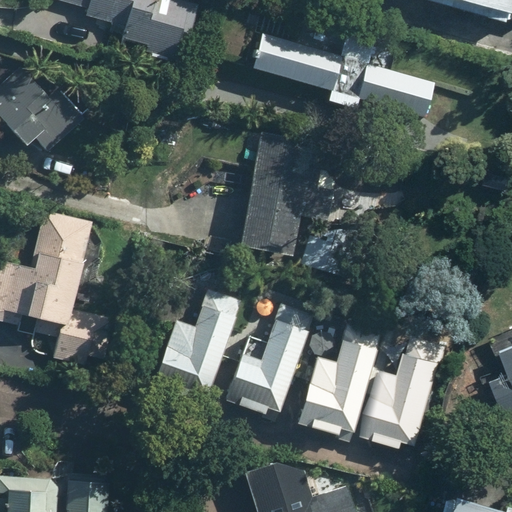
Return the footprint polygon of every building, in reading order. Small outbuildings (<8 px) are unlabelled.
[(188,6),(168,0),(52,0),(82,9),(80,16),(117,27),(113,38),(137,46),(135,53),(162,60),(168,37),(178,40),(188,6)] [(511,0),(455,0),(511,16),(511,0)] [(327,56),(257,36),(247,70),(317,91),(327,56)] [(73,122),(18,65),(0,82),(0,132),(13,146),(22,138),(39,155),(73,122)] [(426,84),(358,65),(349,98),(417,117),(426,84)] [(281,258),(290,217),(320,224),(331,174),(302,168),(307,142),(256,130),(230,246),(281,258)] [(37,324),(51,327),(45,355),(91,366),(103,318),(64,309),(84,223),(40,212),(26,269),(0,262),(0,320),(36,329),(37,324)] [(341,236),(307,229),(299,269),(333,276),(341,236)] [(204,292),(190,329),(166,321),(141,389),(193,408),(232,302),(204,292)] [(252,363),(232,356),(216,400),(254,414),(257,406),(272,412),(307,313),(275,301),(252,363)] [(327,365),(309,359),(288,423),(326,435),(328,428),(342,433),(373,336),(339,325),(327,365)] [(399,379),(376,373),(358,437),(400,449),(401,443),(414,447),(443,344),(411,335),(399,379)] [(511,346),(497,354),(507,375),(489,383),(504,417),(511,413),(511,346)] [(348,511),(340,487),(306,499),(295,472),(269,462),(236,473),(248,511),(348,511)] [(92,511),(95,483),(64,481),(61,511),(46,511),(49,478),(0,474),(0,511),(92,511)] [(511,511),(511,510),(457,495),(452,511),(511,511)]
